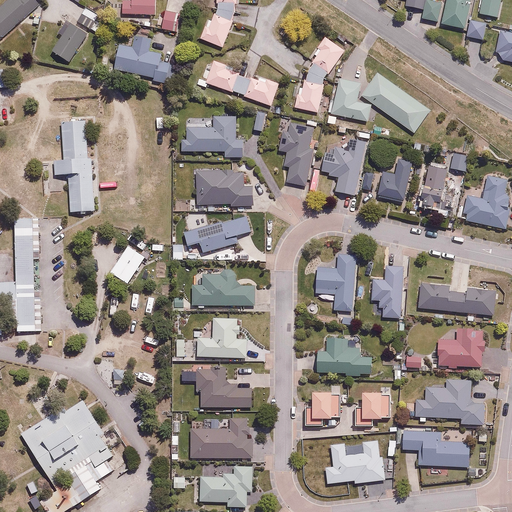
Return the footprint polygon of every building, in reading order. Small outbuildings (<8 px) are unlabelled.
[(39,6),(34,0),(6,0),(0,6),(0,42),(0,43),(34,13),(33,11),(39,6)] [(156,0),(123,0),(123,14),(156,15),(156,0)] [(234,21),(233,21),(235,3),(238,3),(238,0),(211,0),(211,6),(219,9),(213,22),(209,20),(201,37),(222,47),(234,21)] [(404,0),(404,6),(423,9),(424,0),(404,0)] [(471,0),(448,0),(443,25),(467,29),(471,0)] [(500,0),(481,0),(479,13),(498,16),(500,0)] [(442,3),(427,1),(424,20),(439,22),(442,3)] [(85,7),(77,22),(96,33),(104,18),(85,7)] [(182,15),(165,10),(160,28),(177,33),(182,15)] [(487,23),(471,20),(468,38),(484,40),(487,23)] [(90,36),(72,24),(53,52),(71,64),(90,36)] [(149,30),(142,27),(138,35),(145,38),(149,30)] [(511,32),(500,30),(495,58),(511,61),(511,32)] [(326,36),(316,48),(305,74),(295,107),(318,113),(323,81),(346,51),(326,36)] [(153,81),(165,84),(170,65),(160,62),(163,54),(149,51),(152,42),(135,38),(133,46),(121,44),(115,68),(154,77),(153,81)] [(199,78),(197,84),(206,87),(208,83),(272,106),(280,83),(258,76),(257,80),(239,74),(241,70),(214,60),(206,81),(199,78)] [(431,111),(379,74),(363,96),(415,133),(431,111)] [(357,100),(360,86),(339,82),(332,113),(368,121),(372,103),(357,100)] [(267,112),(255,111),(253,131),(266,131),(267,112)] [(183,137),(183,151),(224,151),(224,157),(246,157),(246,138),(237,138),(237,114),(214,114),(214,125),(188,125),(188,137),(183,137)] [(339,116),(329,114),(327,123),(337,125),(339,116)] [(311,147),(315,129),(284,123),(278,149),(288,151),(284,167),(291,169),(288,182),(307,186),(315,148),(311,147)] [(82,159),(81,127),(58,128),(59,162),(51,162),(51,177),(62,176),(63,213),(88,212),(87,159),(82,159)] [(357,197),(366,142),(351,139),(350,150),(340,149),(340,153),(325,151),(321,172),(329,173),(329,175),(339,177),(336,194),(357,197)] [(469,155),(451,153),(450,167),(467,169),(469,155)] [(385,170),(379,200),(405,205),(413,163),(398,159),(396,172),(385,170)] [(425,196),(424,206),(451,208),(453,192),(445,191),(448,167),(426,164),(422,195),(425,196)] [(197,171),(199,205),(232,203),(232,207),(255,206),(254,185),(245,185),(245,173),(232,173),(232,170),(197,171)] [(375,172),(365,170),(361,191),(371,193),(375,172)] [(466,212),(465,220),(507,229),(511,212),(504,210),(508,193),(506,193),(509,179),(487,174),(482,198),(465,194),(461,211),(466,212)] [(223,220),(182,231),(187,247),(200,243),(203,253),(241,242),(239,235),(251,231),(246,215),(224,222),(223,220)] [(32,337),(28,224),(7,225),(9,288),(0,288),(0,305),(9,305),(10,337),(32,337)] [(141,259),(123,247),(103,276),(121,288),(141,259)] [(185,249),(171,249),(171,262),(185,261),(185,249)] [(355,311),(357,254),(336,253),(336,269),(317,269),(316,294),(335,295),(334,310),(355,311)] [(403,319),(403,266),(386,266),(386,278),(374,278),(374,301),(380,301),(379,308),(384,308),(384,318),(403,319)] [(185,287),(186,310),(249,309),(248,288),(229,288),(228,276),(196,277),(196,287),(185,287)] [(421,283),(419,309),(495,315),(497,290),(467,288),(466,293),(450,292),(451,286),(421,283)] [(191,342),(191,361),(241,363),(241,343),(231,343),(231,325),(205,324),(204,342),(191,342)] [(438,337),(437,366),(484,367),(485,331),(457,330),(457,338),(438,337)] [(318,350),(318,373),(347,373),(347,376),(373,376),(373,357),(363,357),(363,350),(348,350),(348,337),(327,337),(327,350),(318,350)] [(424,356),(406,356),(406,368),(423,369),(424,356)] [(219,372),(189,373),(190,398),(193,398),(194,413),(246,411),(245,394),(229,394),(229,389),(219,390),(219,372)] [(418,397),(417,416),(462,418),(462,424),(486,425),(487,403),(471,403),(471,380),(446,379),(446,388),(426,387),(425,397),(418,397)] [(340,392),(312,392),(313,407),(304,407),(305,428),(326,427),(326,420),(334,420),(334,418),(341,418),(340,392)] [(392,392),(362,393),(362,406),(354,406),(354,428),(375,428),(375,421),(384,421),(384,419),(392,419),(392,392)] [(46,482),(104,446),(77,404),(59,415),(56,410),(16,434),(46,482)] [(225,431),(184,432),(185,464),(249,462),(248,442),(243,442),(242,422),(224,423),(225,431)] [(439,430),(403,429),(403,451),(419,452),(419,466),(472,468),(472,440),(439,439),(439,430)] [(104,475),(97,465),(85,473),(91,483),(104,475)] [(94,490),(80,467),(61,479),(75,502),(94,490)] [(195,481),(194,506),(222,507),(222,511),(239,511),(240,498),(245,499),(246,471),(227,471),(227,478),(216,478),(216,482),(195,481)] [(180,480),(168,481),(168,493),(180,493),(180,480)] [(38,511),(58,511),(75,502),(65,486),(34,505),(38,511)]
